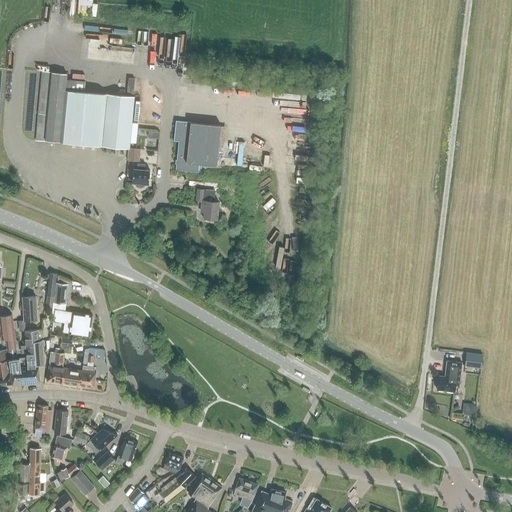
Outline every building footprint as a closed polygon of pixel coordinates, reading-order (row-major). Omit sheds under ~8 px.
[(80,0),(79,12),(89,13),(90,4),(93,4),(93,8),(97,9),(98,0),(80,0)] [(134,96),(84,92),(85,81),(66,80),(67,73),(42,71),(36,140),(35,140),(35,141),(46,141),(46,140),(129,148),(134,96)] [(221,125),(190,122),(176,120),(173,141),(178,141),(175,170),(198,172),(198,170),(205,171),(206,165),(217,166),(221,125)] [(159,144),(161,128),(151,127),(149,142),(159,144)] [(139,161),(139,155),(140,149),(129,148),(128,160),(139,161)] [(148,184),(150,170),(145,170),(145,164),(138,163),(138,169),(133,168),(132,183),(148,184)] [(214,201),(215,190),(217,190),(218,184),(204,182),(203,190),(197,189),(196,201),(202,202),(202,206),(201,206),(201,208),(201,212),(204,212),(203,219),(217,220),(219,202),(214,201)] [(279,271),(280,240),(266,240),(265,271),(279,271)] [(226,267),(229,275),(238,271),(234,263),(226,267)] [(53,297),(56,273),(50,273),(47,296),(53,297)] [(72,312),(65,311),(68,284),(67,284),(62,283),(57,283),(56,283),(52,311),(51,315),(54,316),(53,321),(64,322),(63,332),(69,333),(69,334),(89,337),(92,315),(72,312)] [(22,291),(24,321),(37,320),(36,296),(27,297),(27,291),(22,291)] [(16,348),(13,321),(12,314),(0,315),(0,324),(2,340),(6,340),(7,349),(16,348)] [(42,341),(39,341),(38,330),(25,331),(27,354),(34,353),(35,361),(38,361),(38,366),(44,365),(42,341)] [(7,349),(0,349),(0,385),(12,384),(8,360),(7,349)] [(17,357),(16,349),(8,350),(8,358),(17,357)] [(62,368),(63,368),(65,354),(50,352),(49,362),(53,362),(53,366),(49,365),(46,381),(60,383),(62,368)] [(480,369),(481,369),(483,354),(481,354),(476,353),(466,352),(465,367),(480,369)] [(39,382),(38,366),(38,361),(35,361),(34,353),(27,354),(27,357),(19,358),(9,360),(13,384),(39,382)] [(82,370),(83,365),(84,357),(77,356),(75,369),(63,368),(62,368),(60,383),(80,386),(82,370)] [(459,386),(462,362),(447,360),(445,376),(439,375),(437,389),(454,392),(455,385),(459,386)] [(94,388),(96,372),(94,372),(95,367),(83,365),(82,370),(80,386),(94,388)] [(466,410),(476,411),(477,400),(467,400),(466,410)] [(41,433),(48,434),(51,410),(48,410),(48,406),(38,404),(35,428),(42,429),(41,433)] [(17,431),(17,409),(7,409),(7,431),(17,431)] [(65,434),(68,411),(56,410),(54,432),(65,434)] [(100,450),(117,435),(101,429),(86,444),(95,454),(100,450)] [(89,436),(76,431),(73,439),(85,444),(89,436)] [(63,461),(66,447),(70,448),(72,440),(57,435),(52,457),(63,461)] [(131,460),(137,442),(124,437),(116,461),(121,464),(124,457),(131,460)] [(30,462),(40,462),(40,448),(30,448),(29,462),(30,462)] [(102,469),(114,458),(107,451),(95,462),(102,469)] [(179,469),(183,457),(169,452),(163,468),(175,473),(179,469)] [(29,481),(39,481),(40,462),(30,462),(29,481)] [(29,481),(29,465),(20,464),(20,480),(29,481)] [(69,476),(78,469),(74,464),(67,470),(66,468),(61,470),(64,478),(69,476)] [(184,487),(195,476),(186,468),(177,477),(161,489),(163,490),(159,493),(165,502),(184,487)] [(80,470),(70,478),(73,481),(85,494),(94,486),(83,473),(80,470)] [(64,479),(61,471),(54,474),(56,479),(58,482),(64,479)] [(213,511),(212,511),(211,511),(207,508),(208,508),(208,507),(222,487),(202,473),(188,492),(196,498),(184,511),(213,511)] [(252,500),(258,484),(239,478),(233,494),(252,500)] [(58,482),(56,479),(50,482),(53,488),(59,485),(58,482)] [(43,482),(39,481),(29,481),(20,481),(19,495),(26,495),(26,494),(28,494),(32,494),(33,495),(37,495),(37,494),(39,494),(39,491),(43,491),(43,482)] [(144,493),(137,487),(127,498),(134,504),(144,493)] [(288,511),(293,502),(284,498),(286,492),(271,489),(269,494),(261,491),(255,505),(267,509),(274,511),(273,511),(288,511)] [(72,511),(69,508),(73,504),(65,494),(55,502),(60,508),(55,511),(72,511)] [(328,511),(331,508),(316,499),(313,497),(307,508),(304,511),(328,511)]
